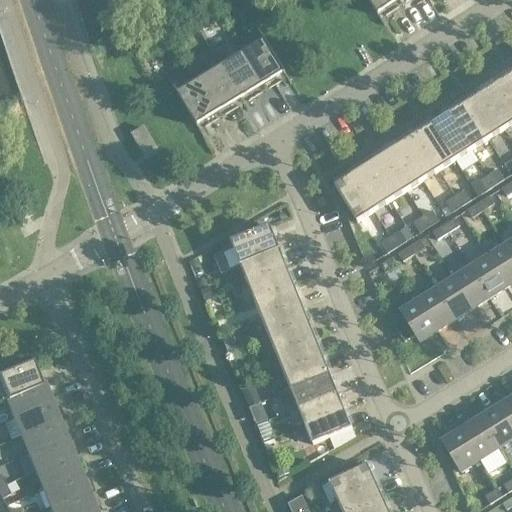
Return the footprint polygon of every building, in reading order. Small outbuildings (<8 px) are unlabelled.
[(403,7),(398,0),(367,0),(384,27),(390,23),(386,17),(403,7)] [(291,85),(263,38),(241,52),(265,92),(282,82),(286,88),(291,85)] [(265,92),(241,52),(219,65),(247,111),(252,109),(248,103),(265,92)] [(247,111),(219,65),(198,78),(222,118),(239,108),(243,114),(247,111)] [(511,76),(498,85),(511,107),(511,76)] [(222,118),(198,78),(175,91),(203,138),(209,135),(205,129),(222,118)] [(511,126),(511,107),(498,85),(482,96),(505,132),(511,126)] [(505,132),(482,96),(466,106),(488,142),(505,132)] [(488,142),(466,106),(449,116),(472,152),(488,142)] [(472,152),(449,116),(433,126),(456,162),(472,152)] [(456,162),(433,126),(417,137),(440,173),(456,162)] [(132,135),(145,157),(157,150),(144,128),(132,135)] [(440,173),(417,137),(401,147),(423,183),(440,173)] [(423,183),(401,147),(384,157),(407,193),(423,183)] [(407,193),(384,157),(368,167),(391,203),(407,193)] [(391,203),(368,167),(352,178),(375,214),(391,203)] [(497,171),(488,177),(494,188),(504,182),(497,171)] [(494,188),(488,177),(478,183),(485,194),(494,188)] [(375,214),(352,178),(335,188),(358,224),(375,214)] [(511,193),(511,183),(501,190),(506,197),(511,193)] [(465,192),(455,198),(462,208),(471,202),(465,192)] [(462,208),(455,198),(446,204),(452,214),(462,208)] [(494,205),(490,198),(478,205),(483,212),(494,205)] [(12,211),(19,223),(29,218),(22,205),(12,211)] [(483,212),(478,205),(467,212),(471,219),(483,212)] [(432,212),(423,218),(429,229),(439,223),(432,212)] [(429,229),(423,218),(413,224),(420,235),(429,229)] [(460,227),(455,220),(444,227),(448,234),(460,227)] [(274,238),(270,227),(245,237),(244,236),(235,242),(231,243),(234,250),(215,261),(221,276),(241,268),(241,267),(280,251),(275,238),(274,238)] [(448,234),(444,227),(432,234),(437,241),(448,234)] [(400,233),(390,239),(397,249),(407,243),(400,233)] [(397,249),(390,239),(381,245),(388,255),(397,249)] [(425,248),(421,241),(409,249),(414,256),(425,248)] [(511,285),(511,258),(505,248),(488,259),(507,289),(511,285)] [(414,256),(409,249),(398,256),(402,263),(414,256)] [(287,269),(280,251),(241,267),(241,268),(248,285),(287,269)] [(397,267),(392,259),(381,267),(385,274),(397,267)] [(507,289),(488,259),(471,270),(490,300),(507,289)] [(294,287),(287,269),(248,285),(255,303),(294,287)] [(490,300),(471,270),(454,281),(473,311),(490,300)] [(473,311),(454,281),(436,292),(455,322),(473,311)] [(302,305),(294,287),(255,303),(262,321),(302,305)] [(212,288),(202,292),(206,302),(216,298),(212,288)] [(455,322),(436,292),(419,302),(438,332),(455,322)] [(438,332),(419,302),(401,314),(404,318),(393,325),(404,343),(416,336),(420,344),(438,332)] [(309,323),(302,305),(262,321),(269,339),(309,323)] [(316,340),(309,323),(269,339),(277,356),(316,340)] [(222,340),(228,355),(237,351),(231,336),(222,340)] [(323,358),(316,340),(277,356),(284,374),(323,358)] [(331,376),(323,358),(284,374),(291,392),(331,376)] [(36,375),(31,364),(11,372),(10,370),(1,376),(0,376),(0,405),(7,402),(42,388),(36,374),(36,375)] [(338,394),(331,376),(291,392),(298,410),(338,394)] [(49,405),(42,388),(7,402),(14,420),(49,405)] [(345,412),(338,394),(298,410),(306,428),(345,412)] [(246,402),(249,409),(261,404),(259,397),(246,402)] [(511,400),(507,403),(504,399),(495,404),(511,431),(511,400)] [(511,442),(511,431),(495,404),(486,410),(489,415),(480,420),(498,451),(511,442)] [(56,423),(49,405),(14,420),(21,438),(56,423)] [(352,430),(345,412),(306,428),(313,446),(352,430)] [(498,451),(480,420),(470,426),(467,422),(458,427),(480,462),(498,451)] [(63,441),(56,423),(21,438),(28,455),(63,441)] [(480,462),(458,427),(449,433),(452,438),(442,444),(461,474),(480,462)] [(71,459),(63,441),(28,455),(36,473),(71,459)] [(78,476),(71,459),(36,473),(43,491),(78,476)] [(288,475),(284,466),(275,470),(279,479),(288,475)] [(329,484),(338,502),(376,485),(368,467),(329,484)] [(85,494),(78,476),(43,491),(50,509),(85,494)] [(362,511),(384,502),(376,485),(338,502),(342,511),(362,511)] [(10,496),(5,486),(0,488),(0,497),(1,500),(10,496)] [(486,498),(491,505),(503,498),(498,491),(486,498)] [(92,511),(85,494),(50,509),(51,511),(92,511)] [(511,508),(511,499),(503,505),(507,511),(511,508)] [(388,511),(384,502),(362,511),(388,511)]
